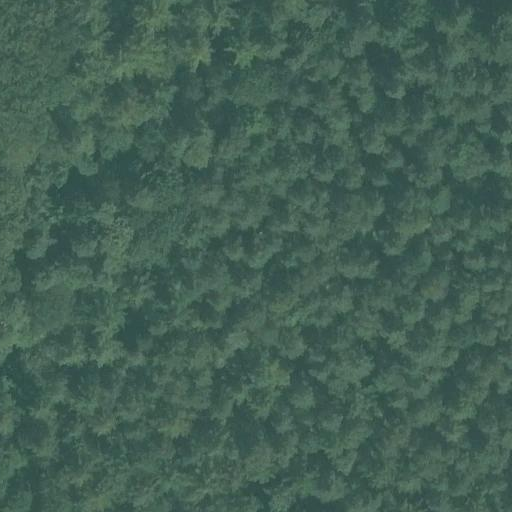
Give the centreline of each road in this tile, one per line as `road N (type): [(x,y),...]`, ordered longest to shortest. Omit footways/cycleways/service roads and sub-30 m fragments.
road 1 (tertiary): [(16,0),(0,84),(0,472),(66,511)]
road 2 (track): [(346,0),(0,382)]
